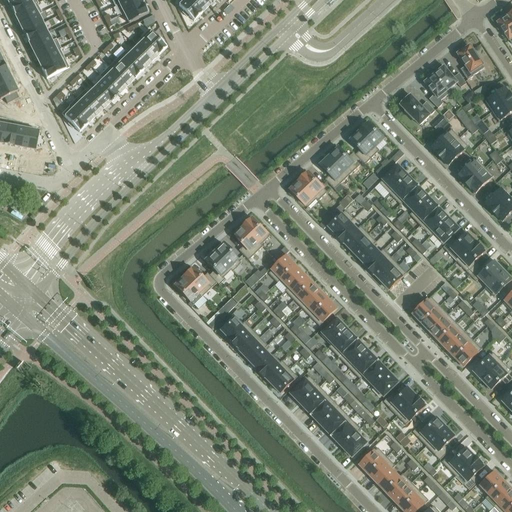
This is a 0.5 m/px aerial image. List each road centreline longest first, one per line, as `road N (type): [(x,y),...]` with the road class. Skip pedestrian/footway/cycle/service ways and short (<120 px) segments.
road 1 (residential): [(377,511),(158,285),(256,200)]
road 2 (secondary): [(268,511),(37,296)]
road 3 (secondary): [(23,314),(238,511)]
road 4 (residential): [(425,354),(269,189)]
road 5 (residential): [(411,361),(256,200)]
road 6 (residential): [(370,105),(511,249)]
road 7 (tertiary): [(130,165),(85,202),(21,281)]
road 8 (tertiary): [(37,296),(140,176)]
road 9 (residential): [(0,26),(76,159)]
road 10 (residential): [(411,361),(511,466)]
road 11 (residential): [(370,105),(475,20)]
road 12 (residential): [(269,189),(370,105)]
road 13 (residential): [(117,511),(85,477),(62,476),(22,511)]
road 14 (residential): [(511,441),(425,354)]
